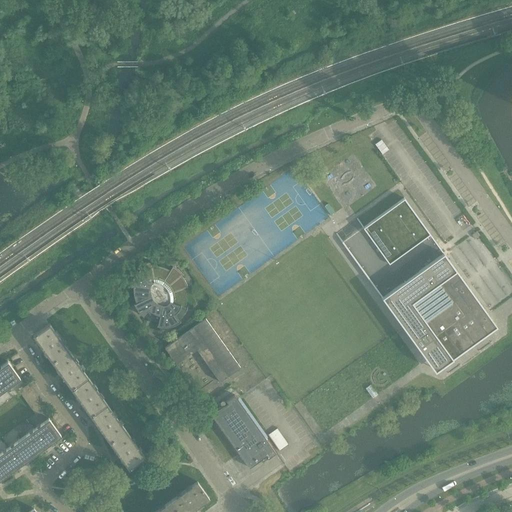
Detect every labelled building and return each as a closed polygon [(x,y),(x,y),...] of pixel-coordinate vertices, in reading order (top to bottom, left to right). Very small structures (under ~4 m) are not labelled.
[(358,219),(336,234),(427,359),(435,371),(497,327),(488,315),(404,198),(364,227),(358,219)] [(157,326),(160,327),(163,327),(167,327),(169,327),(172,326),(175,325),(178,324),(181,322),(180,321),(180,322),(179,320),(181,319),(182,318),(183,316),(184,315),(185,313),(186,311),(187,309),(188,307),(187,307),(187,308),(186,307),(186,305),(187,303),(187,300),(187,298),(187,296),(186,294),(186,291),(185,288),(187,287),(188,288),(187,285),(185,281),(183,278),(181,276),(183,275),(181,272),(178,270),(176,268),(173,266),(172,267),(170,271),(168,269),(166,268),(164,267),(162,267),(159,266),(157,266),(154,266),(152,266),(151,262),(152,262),(150,262),(147,263),(146,263),(144,264),(142,265),(141,266),(139,267),(137,269),(138,269),(139,270),(138,272),(136,273),(135,275),(134,277),(133,279),(132,281),(132,283),(131,285),(131,287),(132,287),(133,287),(133,289),(133,291),(134,293),(134,295),(134,297),(135,300),(136,302),(136,303),(135,304),(134,304),(136,307),(138,311),(140,314),(142,315),(144,317),(144,316),(149,310),(152,313),(156,315),(160,316),(158,326),(157,326)] [(165,348),(176,364),(197,350),(220,382),(241,368),(206,319),(165,348)] [(42,347),(53,362),(69,351),(50,323),(34,335),(42,347)] [(145,338),(144,340),(156,346),(159,340),(151,336),(145,338)] [(69,351),(53,362),(72,389),(88,377),(69,351)] [(0,392),(20,378),(8,362),(0,368),(0,392)] [(72,389),(91,416),(108,404),(88,377),(72,389)] [(18,392),(22,397),(32,390),(29,385),(18,392)] [(36,394),(32,390),(22,397),(25,402),(36,394)] [(36,394),(25,402),(29,407),(39,399),(36,394)] [(242,457),(250,468),(261,460),(263,463),(264,462),(268,458),(268,459),(276,453),(235,395),(226,401),(228,403),(225,406),(224,405),(211,415),(241,457),(242,457)] [(43,404),(39,399),(29,407),(32,411),(43,404)] [(43,404),(32,411),(36,416),(46,409),(46,408),(43,404)] [(91,416),(110,443),(127,431),(108,404),(91,416)] [(22,438),(34,454),(45,446),(46,447),(49,444),(61,435),(49,419),(22,438)] [(268,435),(280,451),(289,444),(277,428),(268,435)] [(127,431),(110,443),(121,457),(130,469),(146,458),(127,431)] [(0,454),(0,463),(7,474),(19,465),(19,466),(23,464),(22,463),(34,454),(22,438),(0,454)] [(171,501),(178,511),(189,511),(209,498),(197,482),(171,501)] [(178,511),(171,501),(155,511),(178,511)]
